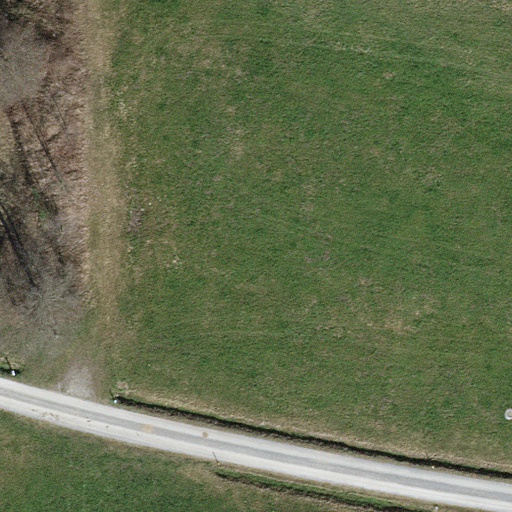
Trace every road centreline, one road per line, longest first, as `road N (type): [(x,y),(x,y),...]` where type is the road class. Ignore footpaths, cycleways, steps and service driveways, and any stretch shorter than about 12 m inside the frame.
road 1 (track): [(511,498),(215,446),(0,392)]
road 2 (track): [(94,418),(84,0)]
